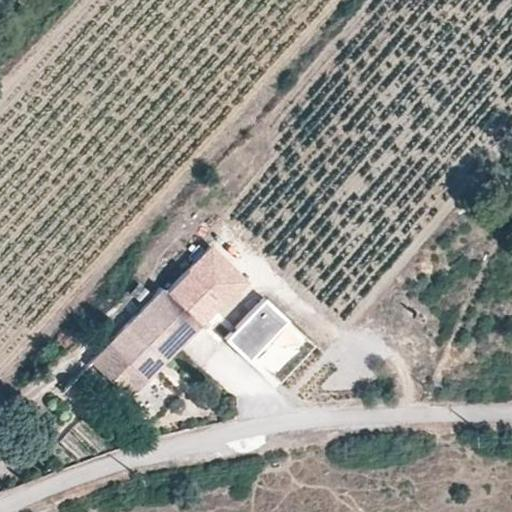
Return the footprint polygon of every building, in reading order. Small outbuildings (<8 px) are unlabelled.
[(207,242),(185,266),(218,298),(222,293),(227,297),(245,278),(207,242)] [(143,377),(218,298),(185,266),(163,288),(159,284),(105,341),(143,377)] [(147,287),(136,278),(127,287),(137,297),(147,287)] [(222,293),(218,298),(222,302),(227,297),(222,293)] [(291,321),(267,298),(226,341),(251,364),(291,321)] [(143,377),(105,341),(88,359),(124,393),(131,386),(133,388),(143,377)]
